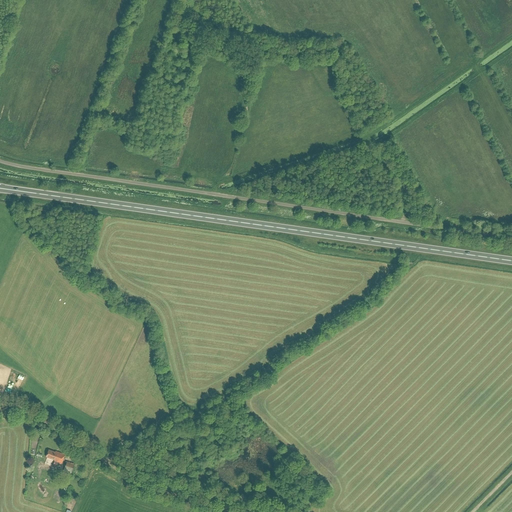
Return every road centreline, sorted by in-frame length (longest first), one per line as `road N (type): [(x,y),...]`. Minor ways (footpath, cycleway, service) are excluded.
road 1 (unclassified): [(511,237),(0,160)]
road 2 (trunk): [(511,261),(0,188)]
road 3 (track): [(182,0),(258,47),(336,57),(359,123),(398,181),(394,221)]
road 4 (unclassified): [(236,511),(132,480),(30,412),(0,403)]
